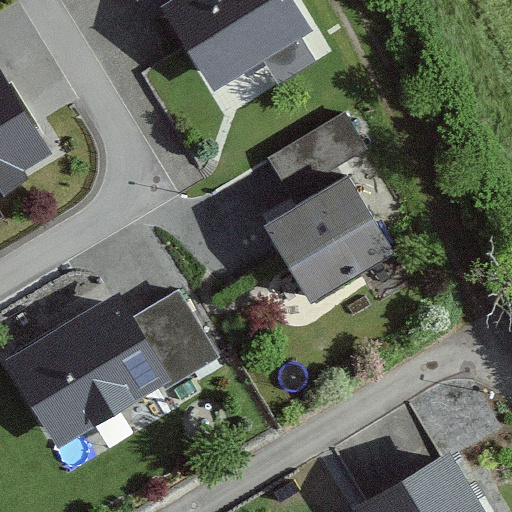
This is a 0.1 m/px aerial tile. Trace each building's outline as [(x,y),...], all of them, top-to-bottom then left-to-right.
[(162,10),(212,91),(309,33),(288,0),(133,0),(145,20),(162,10)] [(0,184),(51,154),(3,71),(0,72),(0,184)] [(267,227),(309,302),(396,254),(353,178),(267,227)] [(7,362),(57,448),(219,356),(184,296),(134,324),(119,298),(7,362)] [(353,511),(354,511),(478,511),(442,455),(353,511)]
